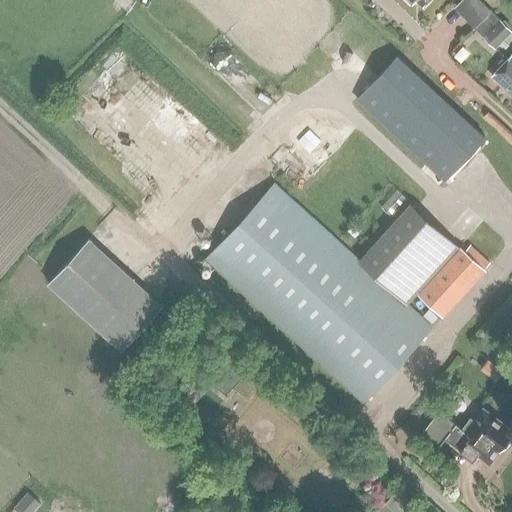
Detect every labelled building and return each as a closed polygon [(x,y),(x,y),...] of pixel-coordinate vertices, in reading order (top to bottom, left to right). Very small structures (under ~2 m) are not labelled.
[(403,0),(411,8),(415,3),(421,9),(429,0),(403,0)] [(491,11),(474,28),(494,49),(511,32),(491,11)] [(396,56),(355,100),(445,183),(486,139),(396,56)] [(511,58),(492,77),(511,97),(511,58)] [(274,185),(206,259),(364,402),(432,328),(274,185)] [(93,236),(51,281),(124,349),(166,303),(93,236)] [(460,247),(418,294),(443,316),(447,311),(444,307),(476,272),(479,275),(485,269),(460,247)] [(208,266),(203,270),(208,275),(213,270),(208,266)] [(212,417),(222,425),(231,415),(221,406),(212,417)] [(511,441),(511,439),(510,438),(511,436),(483,414),(475,423),(469,419),(460,431),(437,414),(419,439),(436,451),(443,441),(472,462),(477,456),(489,464),(499,450),(503,453),(511,441)] [(213,441),(204,452),(217,464),(227,453),(213,441)] [(393,511),(401,511),(416,496),(401,483),(383,503),(393,511)] [(13,508),(17,511),(32,511),(40,504),(26,492),(13,508)]
